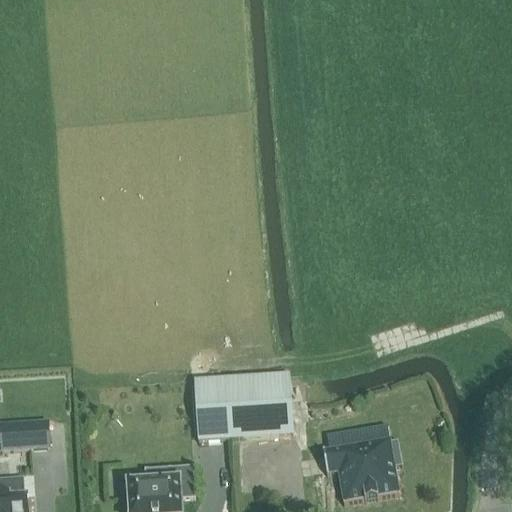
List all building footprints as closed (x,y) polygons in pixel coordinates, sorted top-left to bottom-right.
[(290,378),(195,385),(199,445),(294,439),(290,378)] [(328,444),(329,410),(305,409),(304,443),(328,444)] [(49,425),(1,428),(3,455),(50,452),(49,425)] [(325,453),(323,453),(328,479),(329,478),(329,477),(339,475),(345,506),(344,506),(345,508),(346,508),(346,507),(366,504),(366,505),(368,505),(367,504),(378,502),(378,503),(379,503),(379,502),(399,498),(399,499),(401,498),(401,497),(400,497),(395,470),(403,469),(398,444),(391,446),(391,443),(329,453),(326,454),(325,454),(325,453)] [(130,511),(182,511),(182,503),(194,502),(196,502),(196,500),(194,472),(194,470),(192,470),(172,472),(172,471),(169,471),(170,474),(171,484),(147,485),(131,486),(128,486),(129,488),(130,511)] [(246,510),(243,486),(233,487),(236,511),(246,510)] [(0,511),(28,511),(27,497),(25,497),(9,498),(9,495),(0,495),(0,511)]
